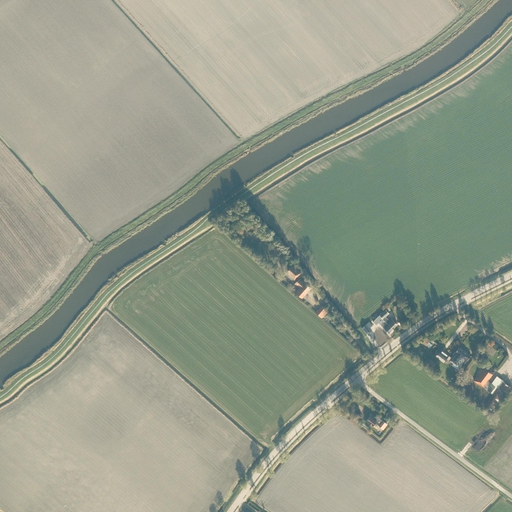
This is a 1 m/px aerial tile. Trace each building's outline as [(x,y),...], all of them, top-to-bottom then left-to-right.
[(299,279),(297,277),(301,272),(294,266),(293,268),(292,266),(286,273),(289,275),(290,275),(294,279),(297,282),(295,284),(299,288),(295,292),(297,294),(300,296),(302,298),(310,288),(309,286),(309,287),(306,284),(304,282),(303,284),(300,282),(302,281),(299,278),(299,279)] [(314,312),(322,319),(324,316),(317,309),(314,312)] [(391,319),(389,320),(385,317),(389,314),(385,310),(380,314),(378,311),(377,312),(379,315),(382,319),(384,321),(385,321),(387,323),(393,329),(397,324),(391,319)] [(393,329),(387,323),(383,327),(388,333),(393,329)] [(366,324),(361,328),(364,331),(365,330),(368,333),(371,330),(369,328),(366,324)] [(459,347),(451,358),(448,356),(448,355),(441,350),(438,355),(445,360),(446,358),(449,360),(453,363),(451,366),(457,370),(462,365),(461,364),(465,359),(467,361),(471,356),(459,347)] [(431,369),(435,364),(430,359),(426,364),(431,369)] [(488,381),(494,371),(486,366),(485,364),(482,367),(484,369),(482,371),(481,369),(478,372),(480,374),(478,376),(477,376),(474,381),(484,388),(488,381),(489,381),(488,381)] [(493,395),(485,405),(494,412),(511,387),(503,381),(498,388),(493,395)] [(491,383),(486,390),(491,393),(495,386),(491,383)] [(374,417),(373,418),(370,416),(366,421),(372,426),(375,423),(379,426),(383,421),(377,417),(374,417)] [(383,429),(387,423),(390,419),(388,417),(380,427),(383,429)]
